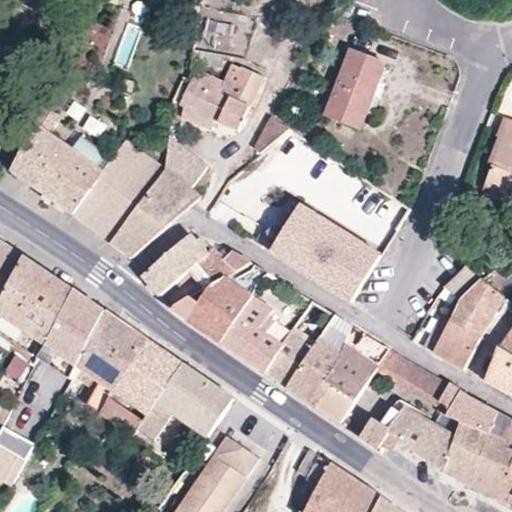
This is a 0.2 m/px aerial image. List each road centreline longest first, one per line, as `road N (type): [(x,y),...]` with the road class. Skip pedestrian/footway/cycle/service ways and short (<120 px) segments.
road 1 (tertiary): [(442,511),(117,287)]
road 2 (residential): [(383,332),(196,216),(117,287)]
road 3 (residential): [(484,45),(434,228),(383,332)]
road 4 (tertiary): [(117,287),(0,208)]
